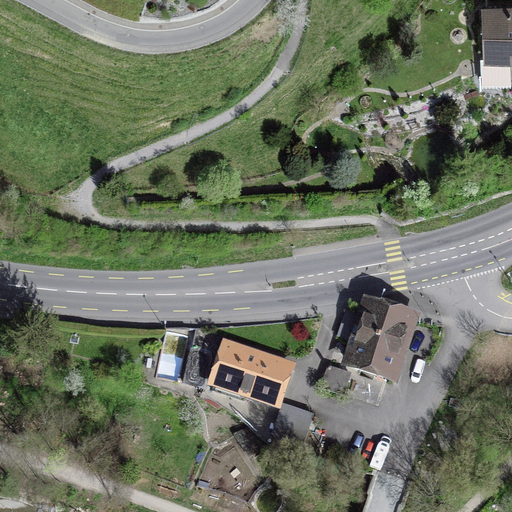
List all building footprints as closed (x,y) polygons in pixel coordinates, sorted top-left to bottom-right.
[(511,8),(478,9),(479,62),(511,61),(511,8)] [(351,364),(394,377),(411,320),(368,307),(351,364)] [(357,316),(345,311),(336,337),(348,341),(357,316)] [(219,341),(202,390),(275,414),(292,365),(219,341)] [(350,377),(327,369),(320,388),(343,396),(350,377)] [(300,464),(314,415),(283,406),(269,455),(300,464)] [(263,441),(252,425),(238,435),(248,451),(263,441)]
